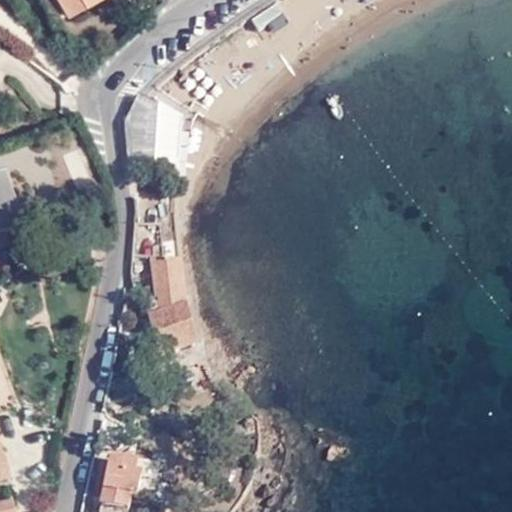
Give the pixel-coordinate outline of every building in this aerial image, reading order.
[(57,0),(68,20),(103,0),(57,0)] [(275,5),(252,19),(260,32),(283,17),(275,5)] [(183,114),(142,95),(127,124),(129,159),(179,165),(183,114)] [(0,213),(13,209),(11,203),(20,200),(8,165),(0,167),(0,213)] [(0,227),(17,222),(13,209),(0,213),(0,227)] [(181,265),(156,265),(159,301),(146,305),(162,361),(199,351),(187,299),(185,266),(181,265)] [(0,408),(18,401),(0,348),(0,408)] [(202,362),(199,351),(162,361),(164,372),(202,362)] [(0,475),(8,472),(0,444),(0,475)] [(131,511),(133,500),(137,476),(139,466),(110,461),(102,511),(131,511)] [(137,476),(133,500),(139,502),(144,478),(137,476)] [(16,511),(11,496),(0,499),(0,511),(16,511)]
